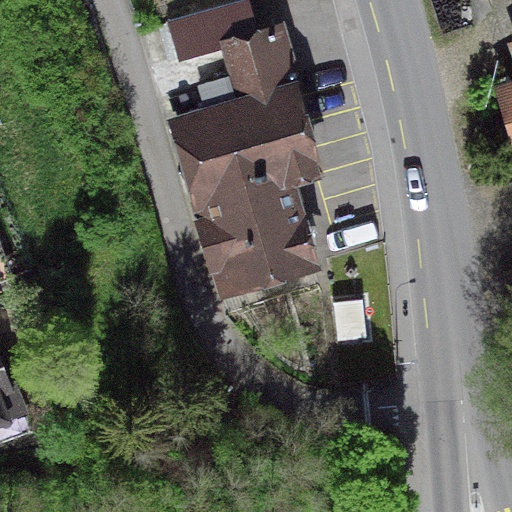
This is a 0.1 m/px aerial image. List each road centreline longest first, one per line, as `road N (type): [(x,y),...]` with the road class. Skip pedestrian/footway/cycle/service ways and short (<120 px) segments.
road 1 (residential): [(107,0),(201,310),(234,359),(295,407),(348,413),(457,399)]
road 2 (primary): [(457,399),(433,206),(387,0)]
